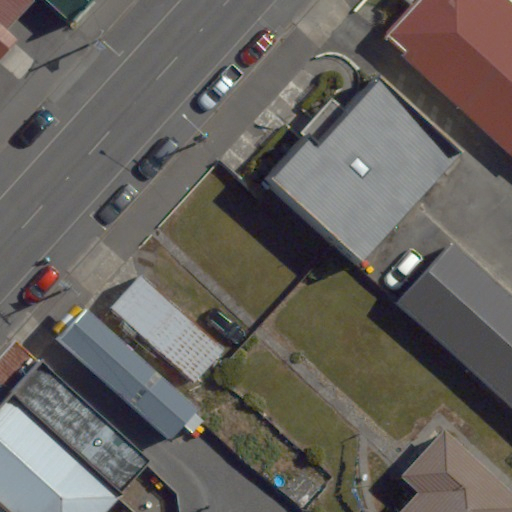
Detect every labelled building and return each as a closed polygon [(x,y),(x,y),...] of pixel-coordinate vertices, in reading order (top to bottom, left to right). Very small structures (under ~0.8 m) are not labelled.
[(0,0),(0,22),(69,76),(122,8),(111,0),(0,0)] [(511,83),(441,26),(381,99),(511,205),(511,83)] [(343,141),(251,249),(347,331),(440,223),(343,141)] [(140,281),(106,320),(193,397),(227,358),(140,281)] [(511,373),(440,308),(399,352),(511,455),(511,373)] [(105,341),(43,414),(146,501),(208,428),(105,341)] [(33,511),(0,481),(0,511),(33,511)] [(441,511),(431,501),(419,511),(441,511)]
